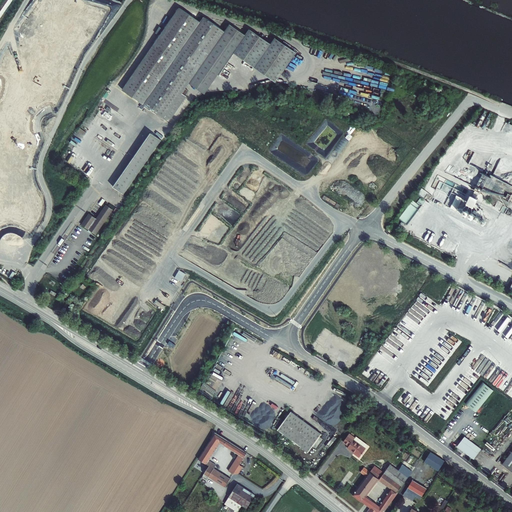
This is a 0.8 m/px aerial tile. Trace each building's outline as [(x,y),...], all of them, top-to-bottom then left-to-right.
[(201,10),(199,14),(186,5),(126,91),(170,121),(181,115),(196,94),(194,93),(198,88),(194,86),(198,80),(232,29),(211,14),(208,20),(206,19),(209,15),(201,10)] [(238,22),(232,29),(198,80),(213,90),(241,49),(285,79),(305,49),(283,35),(279,41),(258,26),(253,32),(238,22)] [(106,106),(102,103),(97,110),(101,113),(106,106)] [(155,136),(117,188),(128,196),(165,143),(155,136)] [(482,174),(476,191),(482,193),(488,177),(482,174)] [(479,182),(477,181),(465,203),(468,204),(479,182)] [(456,195),(451,193),(445,205),(450,208),(456,195)] [(86,224),(101,234),(118,209),(112,205),(101,219),(93,213),(86,224)] [(481,218),(454,205),(453,208),(479,221),(481,218)] [(438,378),(447,367),(441,362),(432,373),(438,378)] [(288,383),(286,388),(292,391),(297,381),(286,375),(284,380),(288,383)] [(494,390),(483,381),(466,403),(477,412),(494,390)] [(455,393),(460,398),(466,392),(460,387),(455,393)] [(440,413),(445,417),(449,411),(445,407),(440,413)] [(276,431),(288,440),(302,420),(291,411),(276,431)] [(321,433),(302,420),(288,440),(307,453),(321,433)] [(200,460),(208,465),(211,460),(222,443),(240,455),(230,471),(236,475),(240,476),(245,469),(247,470),(251,465),(248,464),(245,461),(247,458),(248,455),(247,453),(218,432),(200,460)] [(356,439),(350,434),(344,443),(348,447),(347,449),(359,457),(368,445),(357,437),(356,439)] [(457,446),(474,459),(482,449),(465,436),(457,446)] [(436,449),(433,446),(424,460),(439,469),(445,459),(434,452),(436,449)] [(511,450),(503,463),(511,469),(511,450)] [(208,465),(211,467),(216,470),(219,465),(211,460),(208,465)] [(382,511),(411,469),(401,463),(397,469),(389,464),(383,472),(382,471),(377,478),(389,486),(377,504),(363,494),(375,476),(369,471),(365,476),(352,495),(370,507),(377,511),(382,511)] [(232,480),(216,470),(211,467),(206,474),(221,484),(227,488),(232,480)] [(363,467),(359,473),(365,476),(369,471),(363,467)] [(371,468),(369,471),(375,476),(378,472),(371,468)] [(422,495),(427,487),(412,479),(408,486),(421,494),(422,495)] [(258,498),(239,486),(231,499),(243,506),(250,511),(258,498)] [(421,494),(408,486),(403,494),(412,499),(414,497),(418,499),(421,494)] [(237,511),(239,511),(243,506),(231,499),(226,505),(237,511)]
